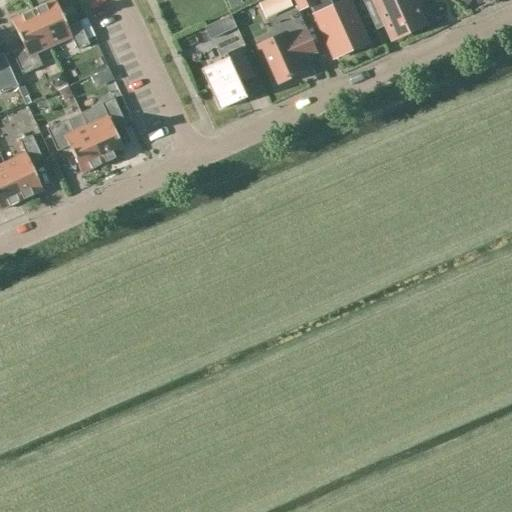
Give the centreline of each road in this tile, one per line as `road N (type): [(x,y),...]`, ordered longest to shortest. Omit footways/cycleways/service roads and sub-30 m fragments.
road 1 (residential): [(194,162),(511,18)]
road 2 (residential): [(0,252),(194,162)]
road 3 (residential): [(122,0),(194,162)]
